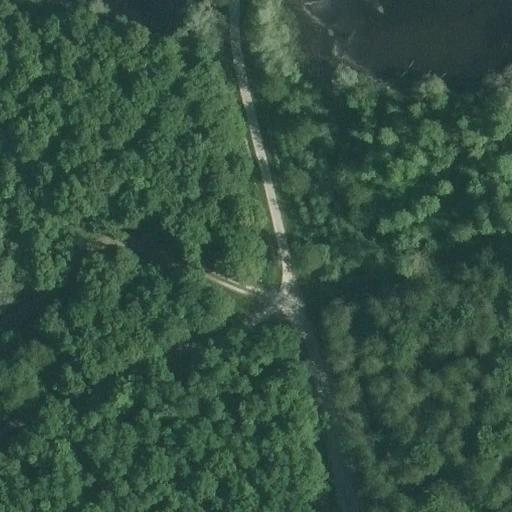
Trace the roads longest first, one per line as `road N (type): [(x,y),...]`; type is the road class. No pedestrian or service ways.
road 1 (track): [(0,317),(130,243),(277,304),(302,323)]
road 2 (track): [(360,511),(288,277)]
